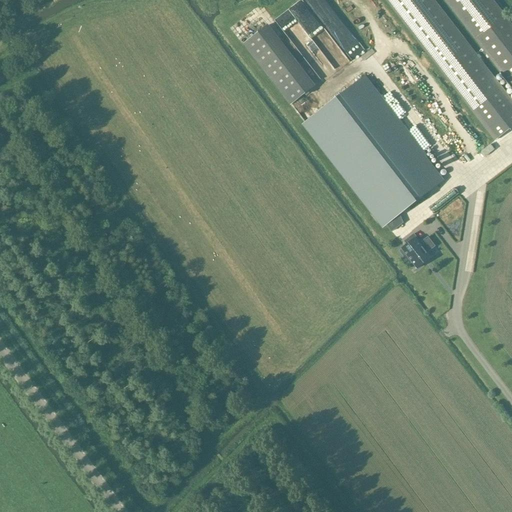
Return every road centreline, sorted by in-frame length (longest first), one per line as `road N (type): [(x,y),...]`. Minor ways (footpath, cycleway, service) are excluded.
road 1 (unknown): [(475,197),(453,326),(511,411)]
road 2 (tertiary): [(119,511),(0,348)]
